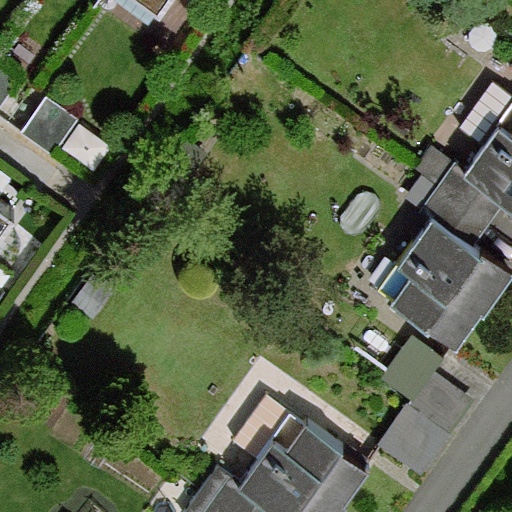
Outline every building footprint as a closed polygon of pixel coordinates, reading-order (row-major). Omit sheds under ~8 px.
[(118,0),(165,34),(189,0),(118,0)] [(0,62),(0,111),(24,79),(0,62)] [(50,97),(26,131),(58,154),(82,120),(50,97)] [(430,211),(439,217),(406,263),(420,273),(399,302),(463,348),(511,280),(511,268),(480,246),(511,202),(511,128),(506,124),(472,170),(464,164),(430,211)] [(0,209),(0,271),(30,231),(0,209)] [(436,367),(382,441),(425,473),(480,399),(436,367)] [(206,511),(338,511),(373,464),(309,418),(289,445),(275,435),(242,482),(233,476),(206,511)]
